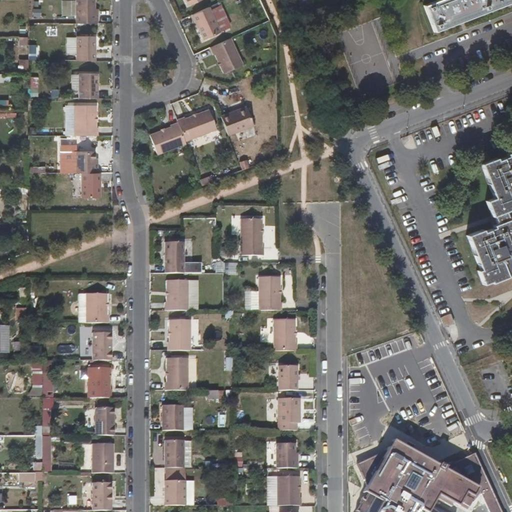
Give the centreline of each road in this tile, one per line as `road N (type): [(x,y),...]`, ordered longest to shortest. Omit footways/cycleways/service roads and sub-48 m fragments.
road 1 (residential): [(450,105),(354,147),(357,168),(479,439),(511,426)]
road 2 (residential): [(125,100),(125,179),(139,227),(140,511)]
road 3 (residential): [(334,511),(332,260)]
road 4 (residential): [(156,0),(185,71),(176,90),(125,100)]
road 5 (residential): [(450,105),(434,57),(511,27)]
